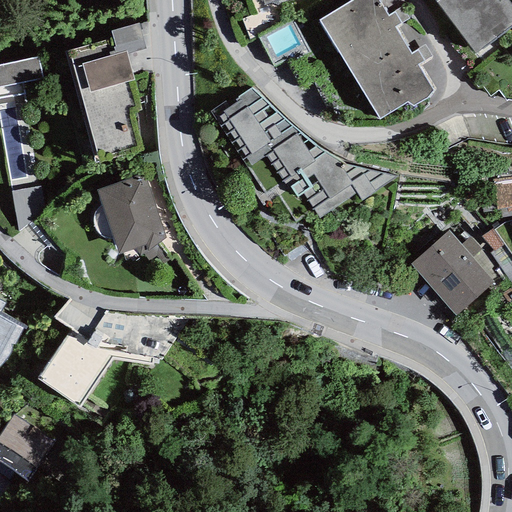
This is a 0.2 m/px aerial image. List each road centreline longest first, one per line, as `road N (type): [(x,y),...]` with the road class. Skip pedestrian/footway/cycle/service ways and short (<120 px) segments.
road 1 (residential): [(214,0),(227,36),(257,77),(331,133),(385,132),(454,105),(511,109)]
road 2 (tertiary): [(170,0),(181,151),(192,184),(243,259),(314,304)]
road 3 (residential): [(314,304),(258,310),(103,301),(50,280),(0,238)]
road 4 (tertiary): [(314,304),(418,342),(460,371),(499,429),(505,511)]
